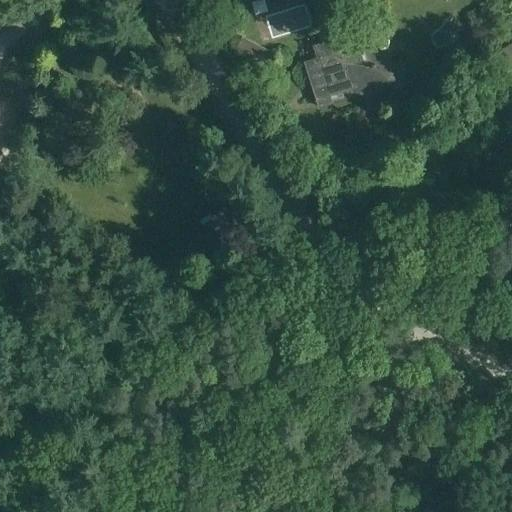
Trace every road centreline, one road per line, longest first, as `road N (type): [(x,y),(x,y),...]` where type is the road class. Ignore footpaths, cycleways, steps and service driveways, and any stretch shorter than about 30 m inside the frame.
road 1 (unclassified): [(511,376),(384,315),(339,274),(170,0)]
road 2 (track): [(0,439),(306,227)]
road 3 (unknown): [(306,227),(511,91)]
